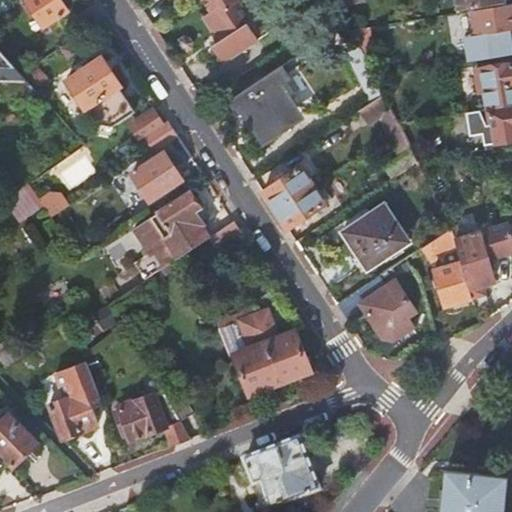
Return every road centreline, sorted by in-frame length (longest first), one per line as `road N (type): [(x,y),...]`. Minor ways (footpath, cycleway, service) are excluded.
road 1 (tertiary): [(113,0),(374,393)]
road 2 (residential): [(71,511),(374,393)]
road 3 (unclassified): [(408,449),(511,334)]
